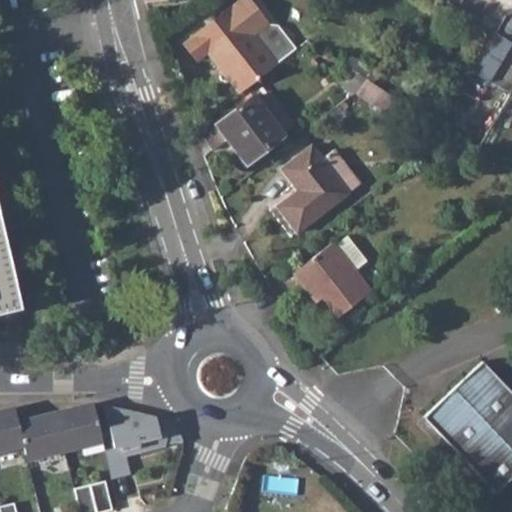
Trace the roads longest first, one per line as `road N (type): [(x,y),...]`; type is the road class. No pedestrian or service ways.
road 1 (residential): [(205,330),(108,0)]
road 2 (residential): [(408,511),(342,444),(261,386)]
road 3 (residential): [(0,383),(172,383)]
